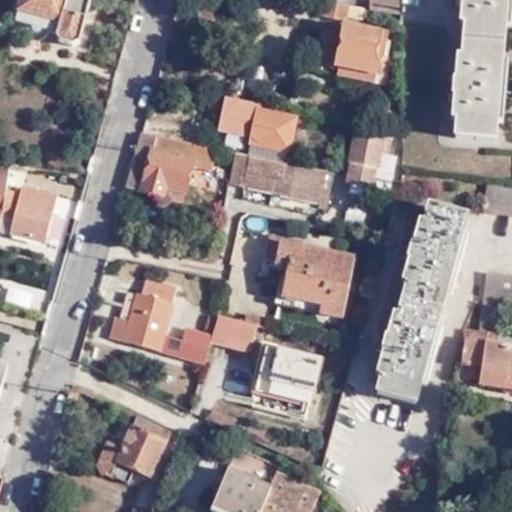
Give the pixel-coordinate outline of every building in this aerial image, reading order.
[(24,0),(21,16),(63,26),(60,39),(59,42),(63,48),(75,51),(82,45),(93,0),(24,0)] [(399,0),(369,0),(370,14),(400,19),(399,0)] [(507,0),(458,0),(458,2),(467,3),(460,85),(450,84),(449,98),(459,99),(456,141),(495,145),(507,0)] [(345,26),(349,10),(325,5),(321,21),(345,26)] [(199,7),(196,21),(242,31),(245,17),(199,7)] [(63,26),(21,16),(17,28),(60,39),(63,26)] [(377,81),(375,89),(385,91),(391,63),(386,61),(389,49),(384,47),(386,41),(323,28),(313,76),(337,82),(339,73),(377,81)] [(337,82),(375,89),(377,81),(339,73),(337,82)] [(266,109),(233,101),(227,100),(218,133),(253,141),(252,147),(289,156),(290,152),(297,124),(297,123),(294,122),(295,117),(266,111),(266,109)] [(305,126),(297,124),(290,152),(298,154),(305,126)] [(391,144),(357,135),(346,186),(385,196),(393,162),(386,160),(391,144)] [(207,154),(142,137),(127,190),(142,193),(141,196),(164,201),(168,191),(186,196),(193,169),(213,173),(217,151),(209,149),(207,154)] [(334,177),(286,166),(235,155),(228,186),(273,196),(326,208),(334,177)] [(0,228),(10,166),(0,164),(0,228)] [(511,216),(511,188),(485,185),(485,186),(481,212),(511,216)] [(184,206),(186,196),(168,191),(164,201),(184,206)] [(56,199),(22,192),(11,238),(44,246),(56,199)] [(466,215),(428,206),(419,244),(405,240),(402,256),(414,259),(395,338),(380,335),(376,349),(385,351),(390,353),(381,390),(417,401),(430,352),(466,215)] [(305,239),(271,232),(263,268),(287,274),(282,298),(321,307),(320,314),(342,319),(356,252),(304,242),(305,239)] [(482,298),(483,298),(502,302),(511,303),(511,272),(486,268),(482,298)] [(112,341),(206,367),(212,344),(214,337),(205,334),(187,329),(183,343),(166,338),(179,289),(148,280),(143,296),(140,296),(132,326),(120,323),(117,322),(112,341)] [(16,297),(1,292),(0,297),(0,310),(11,314),(16,297)] [(120,323),(132,326),(140,296),(129,292),(120,323)] [(502,302),(483,298),(478,328),(473,327),(469,353),(467,363),(462,362),(459,380),(511,388),(511,344),(487,340),(489,329),(497,330),(502,302)] [(205,334),(214,337),(220,318),(210,315),(205,334)] [(258,328),(220,318),(214,337),(212,344),(251,354),(258,328)] [(320,364),(267,350),(253,407),(304,420),(320,364)] [(214,413),(210,422),(233,432),(237,423),(214,413)] [(150,481),(171,435),(137,421),(123,454),(108,448),(101,466),(107,478),(128,488),(135,473),(150,481)] [(262,511),(276,478),(278,471),(234,454),(211,511),(262,511)] [(313,511),(320,495),(276,478),(262,511),(313,511)]
